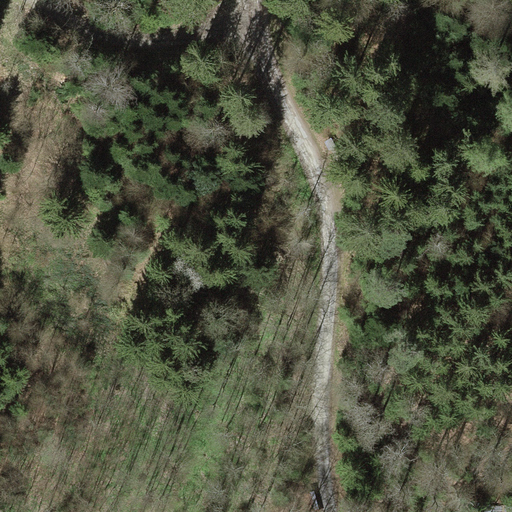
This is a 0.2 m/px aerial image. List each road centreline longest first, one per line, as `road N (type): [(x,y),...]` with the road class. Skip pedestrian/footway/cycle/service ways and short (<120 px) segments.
road 1 (track): [(331,511),(321,485),(345,234),(237,2)]
road 2 (track): [(24,0),(91,30),(135,39),(203,26),(237,2)]
